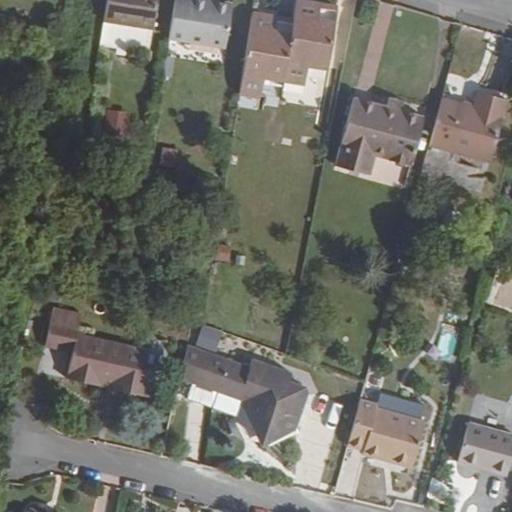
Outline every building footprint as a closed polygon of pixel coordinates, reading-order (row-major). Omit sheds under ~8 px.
[(91,0),(88,19),(134,26),(138,0),(91,0)] [(156,0),(150,37),(208,45),(213,4),(203,3),(188,1),(188,0),(156,0)] [(307,58),(315,0),(274,0),(272,12),(229,7),(216,87),(238,90),(242,69),(282,75),(285,55),(307,58)] [(423,101),(413,149),(472,163),(488,100),(458,93),(454,109),(423,101)] [(367,103),(336,94),(317,161),(386,181),(406,115),(382,108),(367,103)] [(382,108),(385,98),(370,95),(367,103),(382,108)] [(203,323),(197,342),(216,348),(223,329),(203,323)] [(69,355),(62,383),(95,390),(96,385),(115,388),(114,393),(146,399),(150,375),(136,372),(140,350),(74,338),(75,330),(45,324),(41,350),(69,355)] [(242,369),(179,347),(173,384),(181,387),(187,385),(237,403),(237,409),(250,439),(264,444),(274,441),(270,434),(280,431),(283,435),(291,432),(303,398),(299,389),(283,384),(286,375),(246,360),(242,369)] [(96,385),(95,390),(104,392),(103,396),(114,399),(114,393),(115,388),(96,385)] [(393,417),(419,424),(425,395),(401,389),(393,417)] [(354,404),(345,448),(360,452),(359,456),(408,469),(421,424),(419,424),(393,417),(370,410),(372,408),(354,404)] [(511,438),(463,427),(453,466),(503,478),(511,439),(511,438)] [(270,434),(274,441),(283,435),(280,431),(270,434)]
